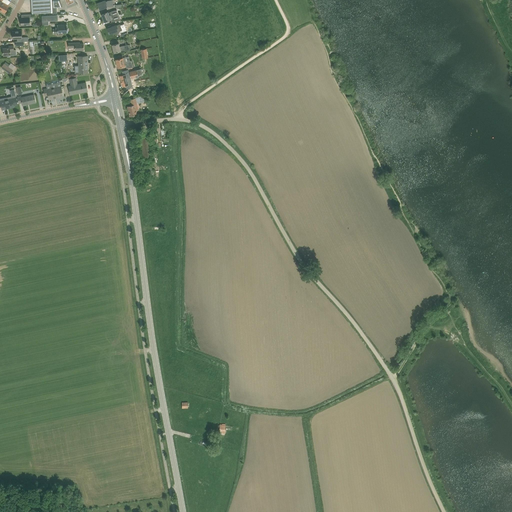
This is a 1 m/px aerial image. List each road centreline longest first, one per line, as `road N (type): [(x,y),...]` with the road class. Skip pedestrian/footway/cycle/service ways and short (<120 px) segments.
road 1 (unclassified): [(444,511),(391,373),(300,261),(243,161),(196,123),(124,125)]
road 2 (tertiary): [(183,511),(129,167)]
